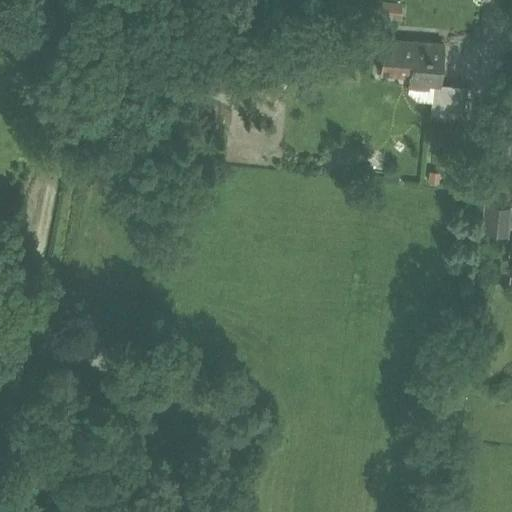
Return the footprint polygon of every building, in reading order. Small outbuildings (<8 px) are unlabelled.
[(413,33),(383,31),(380,65),(410,67),(413,33)] [(465,77),(441,75),(444,35),(413,32),(413,33),(410,67),(409,74),(434,76),(431,106),(462,109),(465,77)] [(458,123),(437,121),(435,137),(456,139),(458,123)] [(349,155),(351,140),(329,137),(327,153),(349,155)] [(509,202),(493,200),(491,220),(507,222),(509,202)]
